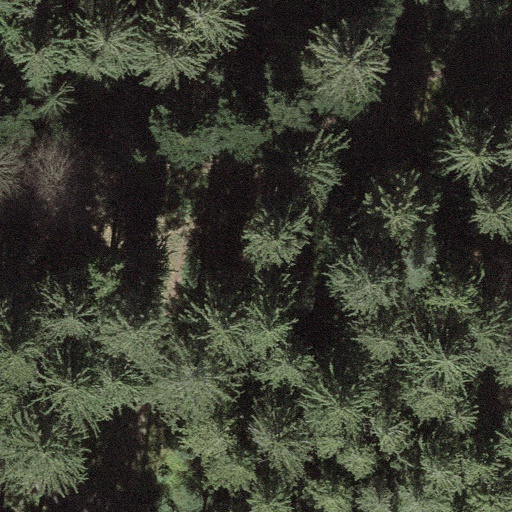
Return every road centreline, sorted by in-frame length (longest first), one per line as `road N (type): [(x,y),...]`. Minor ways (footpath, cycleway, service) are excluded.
road 1 (track): [(511,64),(93,225),(0,242)]
road 2 (track): [(0,448),(123,511)]
